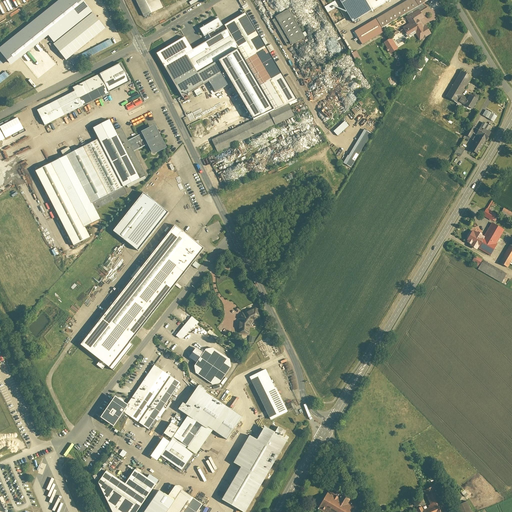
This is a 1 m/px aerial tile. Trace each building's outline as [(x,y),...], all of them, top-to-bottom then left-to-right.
[(60,0),(0,48),(0,53),(11,67),(49,36),(54,44),(92,13),(81,0),(60,0)] [(134,0),(143,18),(162,9),(158,0),(134,0)] [(243,9),(248,6),(245,0),(239,0),(238,1),(243,9)] [(333,0),(319,0),(327,13),(338,7),(333,0)] [(386,0),(337,0),(352,25),(389,3),(386,0)] [(410,0),(354,33),(362,46),(383,34),(381,30),(431,0),(410,0)] [(425,18),(420,9),(406,17),(410,24),(403,27),(410,38),(416,34),(420,41),(432,34),(426,24),(425,25),(422,20),(425,18)] [(305,40),(288,11),(275,19),(291,48),(305,40)] [(105,29),(92,13),(54,44),(67,59),(105,29)] [(185,37),(157,54),(182,98),(225,72),(253,120),(289,104),(296,99),(247,14),(226,26),(228,30),(225,31),(211,40),(192,50),(185,37)] [(225,31),(218,19),(200,30),(204,37),(208,34),(211,40),(225,31)] [(399,49),(392,37),(384,43),(391,54),(399,49)] [(111,40),(70,59),(72,65),(114,46),(111,40)] [(356,51),(351,54),(356,63),(361,61),(356,51)] [(421,72),(427,60),(422,57),(416,69),(421,72)] [(73,94),(36,112),(44,128),(129,85),(119,66),(71,90),(73,94)] [(473,77),(462,71),(447,97),(451,99),(446,109),(453,113),(460,102),(467,106),(467,109),(470,110),(473,109),(474,110),(479,100),(480,96),(475,93),(473,94),(472,96),(471,95),(469,98),(463,95),(473,77)] [(6,73),(0,77),(0,85),(10,78),(6,73)] [(222,97),(204,105),(206,109),(224,101),(222,97)] [(295,116),(289,104),(253,120),(212,140),(218,153),(295,116)] [(498,117),(487,110),(483,115),(495,122),(498,117)] [(24,129),(17,118),(0,127),(6,139),(24,129)] [(34,173),(73,248),(90,240),(85,229),(100,221),(92,205),(147,176),(134,152),(147,146),(153,157),(166,150),(154,127),(141,133),(142,135),(129,141),(121,128),(115,131),(109,121),(93,130),(98,140),(34,173)] [(332,132),(337,137),(348,126),(344,121),(332,132)] [(472,138),(477,128),(472,125),(466,135),(472,138)] [(373,134),(365,129),(344,163),(352,168),(373,134)] [(491,136),(480,129),(475,137),(478,139),(470,151),(478,156),(491,136)] [(460,157),(464,151),(458,147),(454,153),(460,157)] [(143,193),(113,232),(138,252),(169,213),(143,193)] [(483,215),(493,221),(498,214),(488,208),(483,215)] [(511,220),(511,213),(503,208),(500,214),(511,220)] [(480,249),(492,256),(498,244),(497,244),(505,230),(493,222),(485,237),(486,238),(480,249)] [(175,226),(81,346),(100,361),(97,365),(103,369),(106,366),(113,371),(133,346),(130,344),(204,249),(175,226)] [(480,249),(486,238),(485,237),(474,230),(467,242),(480,249)] [(500,263),(509,268),(511,265),(511,262),(511,245),(500,263)] [(479,268),(484,260),(477,255),(472,263),(479,268)] [(502,283),(508,274),(484,260),(479,268),(479,269),(502,283)] [(261,319),(255,308),(243,315),(241,314),(237,320),(238,321),(237,335),(248,336),(249,329),(254,322),(261,319)] [(198,323),(191,317),(175,336),(179,339),(183,339),(195,324),(196,325),(198,323)] [(212,348),(205,349),(202,353),(195,348),(188,358),(196,363),(193,366),(195,374),(211,385),(219,384),(230,367),(229,359),(212,348)] [(179,383),(153,365),(126,405),(121,412),(122,412),(148,430),(179,383)] [(274,388),(265,369),(248,377),(270,421),(288,412),(275,388),(274,388)] [(205,391),(197,386),(184,405),(181,403),(177,410),(186,416),(178,428),(170,423),(160,437),(162,438),(149,456),(156,461),(160,456),(181,470),(193,453),(195,454),(212,430),(225,439),(240,417),(227,408),(228,406),(225,404),(224,405),(204,392),(205,391)] [(126,405),(113,396),(98,418),(112,427),(122,412),(121,412),(126,405)] [(244,511),(286,440),(263,426),(255,440),(248,435),(232,463),(239,467),(220,500),(241,511),(244,511)] [(214,449),(210,454),(215,457),(219,452),(214,449)] [(119,455),(124,458),(127,453),(122,450),(119,455)] [(214,465),(219,468),(226,458),(221,455),(214,465)] [(191,474),(196,462),(193,461),(188,473),(191,474)] [(105,471),(97,483),(111,511),(136,511),(158,480),(149,474),(146,478),(134,469),(124,484),(105,471)] [(40,486),(43,487),(48,473),(45,472),(40,486)] [(197,511),(202,505),(182,491),(184,489),(180,486),(175,487),(168,497),(159,491),(144,511),(197,511)] [(443,503),(435,486),(425,491),(431,504),(429,505),(430,508),(424,510),(423,507),(417,509),(418,511),(444,511),(450,510),(446,501),(443,503)] [(351,511),(355,506),(330,491),(320,507),(327,511),(351,511)] [(473,511),(469,502),(458,506),(460,511),(473,511)]
